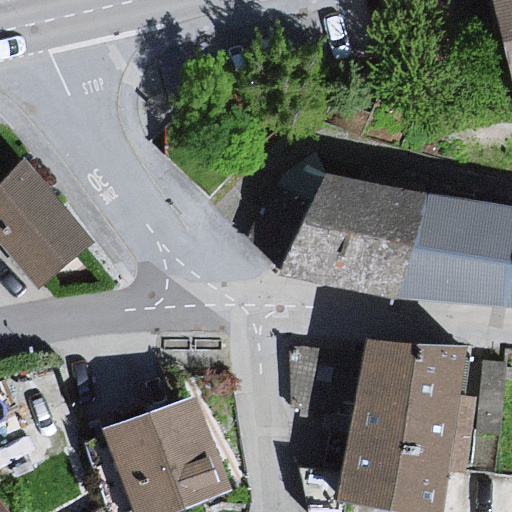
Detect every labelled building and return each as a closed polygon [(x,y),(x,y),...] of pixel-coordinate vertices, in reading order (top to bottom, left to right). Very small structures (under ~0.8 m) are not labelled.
[(511,0),(502,0),(511,44),(511,0)] [(24,165),(0,184),(0,230),(40,277),(86,238),(24,165)] [(511,202),(330,171),(276,269),(391,289),(511,295),(511,202)] [(460,351),(370,343),(343,489),(436,511),(446,462),(465,465),(473,396),(454,394),(460,351)] [(192,399),(110,431),(141,511),(223,479),(192,399)]
